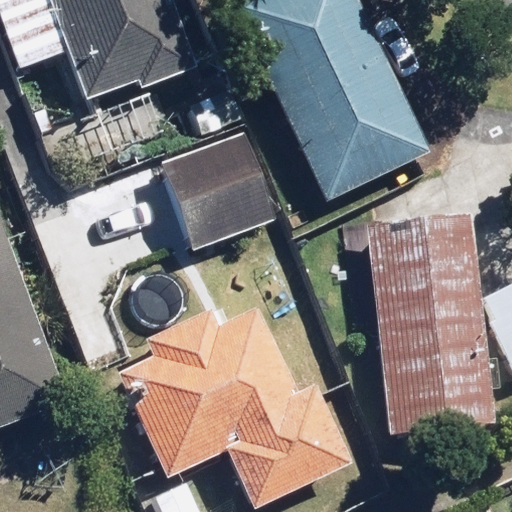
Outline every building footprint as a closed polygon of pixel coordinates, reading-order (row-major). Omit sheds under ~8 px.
[(147,0),(0,0),(0,58),(9,80),(47,65),(66,112),(117,91),(121,102),(179,79),(147,0)] [(334,0),(255,0),(217,18),(308,214),(411,167),(334,0)] [(255,232),(223,143),(142,172),(175,262),(255,232)] [(455,232),(353,242),(372,440),(474,431),(455,232)] [(0,266),(0,426),(54,406),(0,266)] [(511,289),(469,307),(503,391),(511,387),(511,289)] [(135,364),(99,381),(147,490),(209,463),(231,511),(255,511),(329,479),(292,397),(278,403),(240,318),(197,337),(189,320),(128,347),(135,364)] [(186,511),(175,487),(139,503),(142,511),(186,511)]
